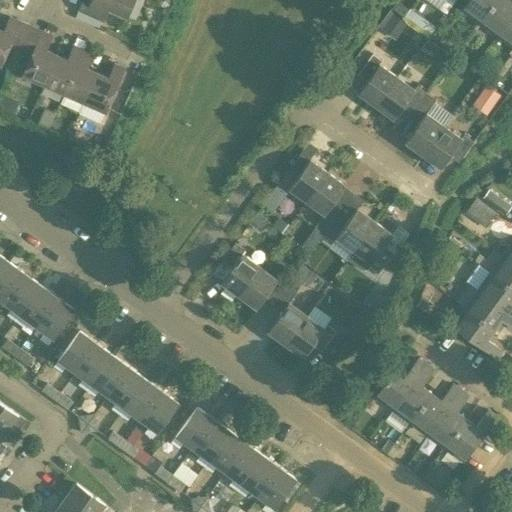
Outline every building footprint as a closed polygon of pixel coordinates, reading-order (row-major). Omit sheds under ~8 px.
[(132,0),(91,0),(91,1),(89,0),(82,0),(78,10),(102,21),(107,9),(125,17),(132,0)] [(479,23),(495,0),(468,0),(461,10),(479,23)] [(509,0),(495,0),(479,23),(497,36),(511,15),(511,0),(511,1),(509,0)] [(405,15),(423,28),(428,21),(410,8),(405,15)] [(393,14),(381,30),(395,39),(406,23),(393,14)] [(511,15),(497,36),(511,46),(511,15)] [(3,31),(0,30),(0,65),(8,47),(20,52),(31,26),(20,21),(19,22),(9,17),(3,31)] [(42,85),(56,55),(45,50),(51,36),(41,31),(21,76),(42,85)] [(66,59),(56,55),(42,85),(63,94),(82,50),(73,45),(66,59)] [(82,50),(63,94),(84,103),(97,73),(86,68),(92,54),(82,50)] [(396,78),(380,66),(382,62),(372,54),(357,75),(366,82),(358,93),(376,106),(396,78)] [(107,77),(97,73),(84,103),(104,113),(109,101),(122,72),(124,68),(113,63),(107,77)] [(135,77),(122,72),(109,101),(123,107),(135,77)] [(402,107),(412,114),(426,93),(417,87),(414,91),(396,78),(376,106),(394,119),(402,107)] [(487,84),(472,105),(486,114),(501,94),(487,84)] [(406,141),(423,154),(444,126),(426,113),(435,100),(426,93),(412,114),(421,120),(406,141)] [(462,139),(444,126),(423,154),(442,167),(450,156),(458,162),(473,141),(465,136),(462,139)] [(310,159),(301,172),(291,165),(277,186),(286,193),(290,189),(307,201),(328,172),(310,159)] [(328,172),(307,201),(324,214),(314,228),(324,235),(342,211),(333,204),(346,185),(328,172)] [(511,206),(488,188),(482,197),(505,214),(511,206)] [(465,212),(485,227),(496,212),(475,197),(465,212)] [(351,218),(342,211),(324,235),(334,242),(337,237),(354,250),(355,250),(376,221),(358,208),(351,218)] [(355,250),(354,250),(348,258),(361,269),(366,269),(369,266),(376,272),(392,253),(384,246),(393,234),(376,221),(355,250)] [(511,242),(503,256),(511,262),(511,242)] [(260,268),(242,255),(245,251),(235,244),(220,264),(229,272),(222,283),(240,296),(260,268)] [(511,262),(503,256),(490,273),(511,288),(511,262)] [(24,273),(8,261),(0,271),(0,300),(3,303),(24,273)] [(298,277),(313,281),(316,271),(301,267),(298,277)] [(276,279),(260,268),(240,296),(258,309),(266,297),(275,303),(290,282),(279,275),(276,279)] [(24,273),(3,303),(11,309),(7,315),(15,321),(41,286),(24,273)] [(511,288),(490,273),(477,291),(511,315),(511,305),(511,304),(511,288)] [(275,303),(284,310),(269,331),(286,344),(307,315),(290,302),(289,303),(289,302),(303,282),(295,277),(291,283),(290,282),(275,303)] [(41,286),(15,321),(23,326),(27,320),(36,327),(57,298),(41,286)] [(511,315),(477,291),(464,308),(494,330),(501,320),(511,327),(511,315)] [(74,310),(57,298),(36,327),(44,333),(39,339),(47,345),(52,339),(74,310)] [(494,330),(464,308),(451,326),(497,360),(503,352),(487,340),(494,330)] [(333,334),(307,315),(286,344),(304,357),(312,346),(320,352),(333,334)] [(57,360),(53,366),(61,372),(65,366),(74,372),(95,343),(79,330),(57,360)] [(14,356),(20,348),(7,338),(1,346),(14,356)] [(95,343),(74,372),(82,378),(78,384),(86,390),(112,355),(95,343)] [(20,348),(14,356),(27,365),(33,357),(20,348)] [(129,367),(112,355),(86,390),(94,396),(98,390),(107,397),(129,367)] [(392,410),(426,364),(419,359),(407,375),(396,367),(374,397),(392,410)] [(426,364),(392,410),(410,423),(431,393),(422,386),(434,370),(426,364)] [(129,367),(107,397),(116,403),(111,409),(119,415),(146,379),(129,367)] [(162,391),(146,379),(119,415),(127,420),(131,414),(141,421),(162,391)] [(53,401),(59,394),(46,384),(40,391),(53,401)] [(431,393),(410,423),(428,436),(461,390),(453,384),(441,400),(431,393)] [(469,395),(461,390),(428,436),(445,449),(467,419),(457,411),(469,395)] [(162,391),(141,421),(149,427),(144,433),(152,438),(156,432),(157,433),(179,404),(162,391)] [(72,403),(59,394),(53,401),(66,410),(72,403)] [(0,403),(0,428),(6,433),(13,423),(19,427),(25,419),(19,415),(18,416),(0,403)] [(175,436),(176,436),(171,443),(178,448),(183,441),(192,448),(214,418),(197,406),(175,436)] [(467,419),(445,449),(463,461),(496,416),(488,410),(477,426),(467,419)] [(80,433),(94,415),(77,418),(80,433)] [(96,431),(94,415),(80,433),(96,431)] [(214,418),(192,448),(200,454),(195,460),(204,467),(230,430),(214,418)] [(247,443),(230,430),(204,467),(211,472),(216,465),(225,472),(247,443)] [(119,449),(124,441),(112,432),(106,439),(119,449)] [(124,441),(119,449),(132,458),(134,456),(143,463),(148,456),(138,448),(137,450),(124,441)] [(247,443),(225,472),(234,478),(229,484),(237,491),(264,455),(247,443)] [(264,455),(237,491),(244,496),(249,490),(259,497),(280,467),(264,455)] [(190,484),(197,471),(179,461),(172,474),(190,484)] [(167,483),(172,476),(159,466),(154,474),(167,483)] [(280,467),(259,497),(267,503),(262,509),(265,511),(270,511),(274,508),(275,509),(297,479),(280,467)] [(185,485),(172,476),(167,483),(180,493),(185,485)] [(75,483),(63,500),(79,511),(99,511),(105,505),(75,483)] [(192,511),(196,511),(207,497),(191,500),(192,511)] [(208,511),(207,497),(196,511),(208,511)] [(79,511),(63,500),(54,511),(79,511)]
